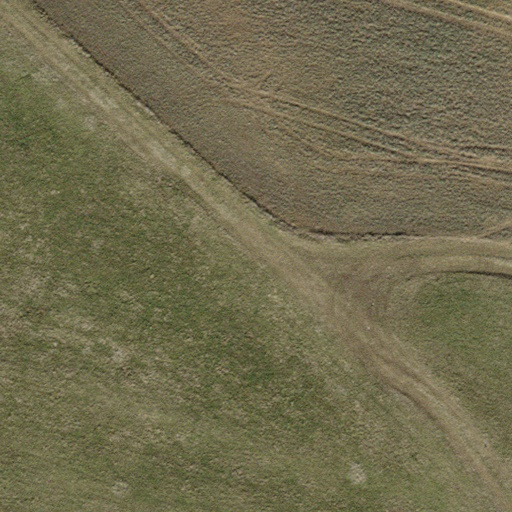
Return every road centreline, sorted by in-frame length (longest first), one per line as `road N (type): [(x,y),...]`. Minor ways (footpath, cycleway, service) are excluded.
road 1 (track): [(5,0),(321,290),(511,479)]
road 2 (track): [(511,265),(382,263),(321,290)]
